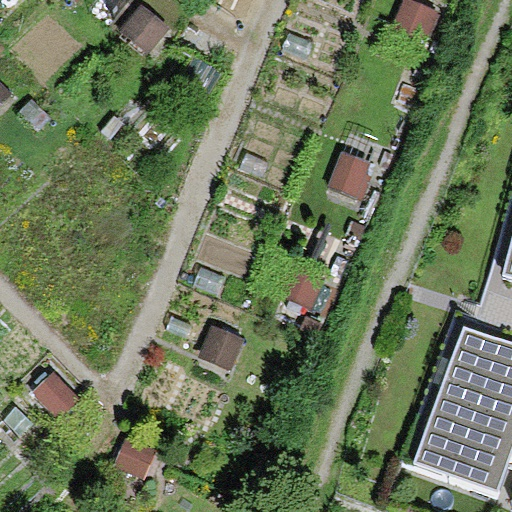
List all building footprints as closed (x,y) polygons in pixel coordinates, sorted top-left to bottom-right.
[(442,15),(406,1),(394,33),(430,47),(442,15)] [(142,9),(120,34),(151,58),(173,33),(142,9)] [(220,78),(194,64),(179,91),(206,105),(220,78)] [(369,169),(342,159),(330,190),(365,203),(373,182),(365,179),(369,169)] [(511,245),(503,279),(511,281),(511,245)] [(325,285),(296,273),(284,302),(313,314),(325,285)] [(211,333),(200,361),(232,373),(243,346),(211,333)] [(413,472),(497,503),(508,474),(511,475),(511,351),(464,334),(447,379),(413,472)] [(54,378),(35,396),(60,422),(79,404),(54,378)] [(127,441),(114,469),(144,482),(156,454),(127,441)]
